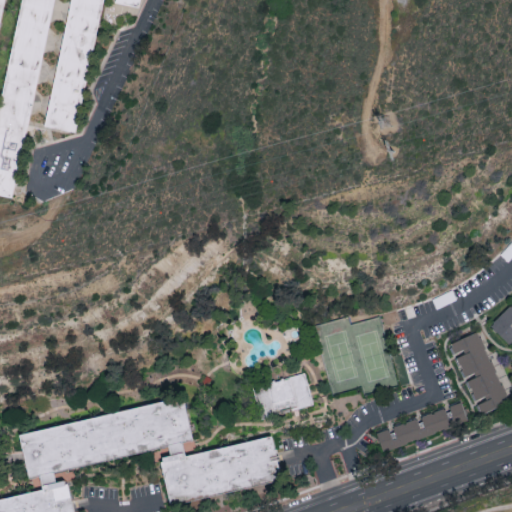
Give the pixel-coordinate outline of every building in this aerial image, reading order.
[(142,0),(140,9),(117,6),(117,0),(104,0),(101,15),(95,48),(82,109),(78,131),(45,129),(49,109),(61,48),(71,0),(54,0),(45,49),(41,67),(32,110),(20,171),(14,200),(0,197),(0,110),(12,49),(22,0),(5,0),(0,25),(0,0),(142,0)] [(511,302),(490,324),(510,345),(511,342),(511,302)] [(451,341),(474,402),(477,401),(481,413),(507,403),(481,331),(451,341)] [(494,364),(503,388),(511,385),(502,361),(494,364)] [(313,402),(306,373),(253,386),(261,416),(313,402)] [(18,430),(27,478),(39,476),(42,492),(0,499),(0,511),(72,511),(67,479),(55,481),(53,469),(168,449),(169,455),(160,457),(168,503),(280,483),(272,438),(184,453),(182,441),(192,440),(185,400),(18,430)] [(456,424),(468,420),(461,401),(449,406),(456,424)] [(451,431),(445,409),(419,415),(419,418),(390,426),(390,428),(377,432),(381,449),(451,431)]
